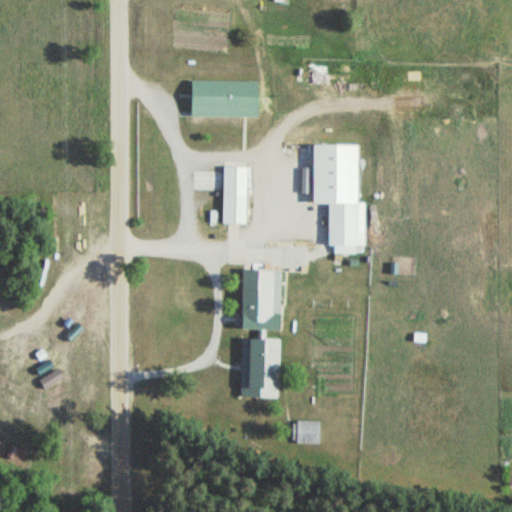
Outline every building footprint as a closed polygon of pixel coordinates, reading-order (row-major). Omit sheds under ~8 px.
[(186,81),(186,116),(257,116),(257,81),(186,81)] [(244,166),(219,166),(219,224),(244,224),(244,166)] [(325,255),(354,255),(354,247),(363,247),(363,202),(325,202),(325,255)] [(283,240),(239,238),(236,329),(254,330),(253,332),(278,333),(281,273),(306,274),(307,241),(294,241),(295,220),(284,219),(283,240)] [(291,411),(303,411),(303,369),(292,369),(291,411)] [(318,443),(318,422),(291,422),(291,443),(318,443)]
